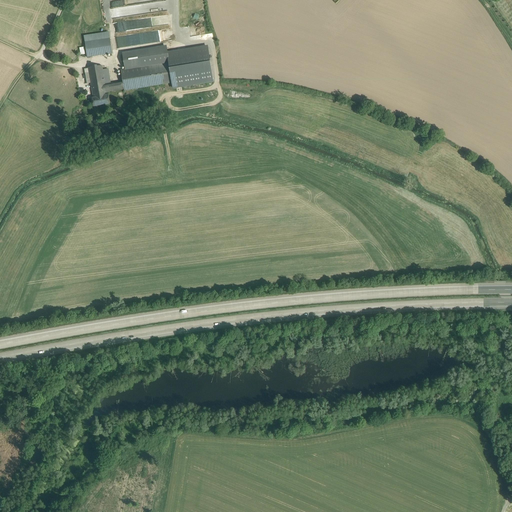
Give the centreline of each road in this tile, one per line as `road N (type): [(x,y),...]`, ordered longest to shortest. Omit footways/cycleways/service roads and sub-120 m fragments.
road 1 (motorway): [(511,289),(274,302),(0,344)]
road 2 (motorway): [(0,357),(268,316),(511,302)]
